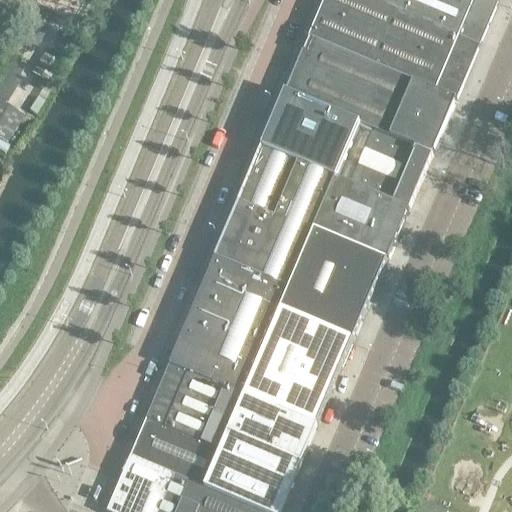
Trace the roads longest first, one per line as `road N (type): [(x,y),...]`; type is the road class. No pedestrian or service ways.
road 1 (unclassified): [(315,511),(511,48)]
road 2 (tertiary): [(61,404),(117,298),(246,0)]
road 3 (tertiary): [(221,0),(149,172),(40,394)]
